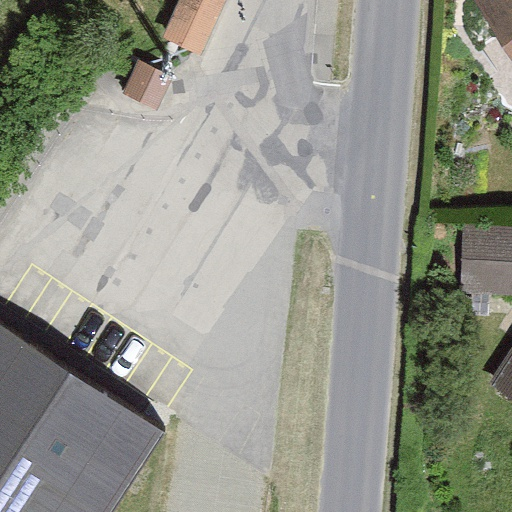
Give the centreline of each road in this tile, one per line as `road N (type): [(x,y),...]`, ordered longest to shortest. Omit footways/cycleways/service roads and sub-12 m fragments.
road 1 (tertiary): [(387,0),(354,511)]
road 2 (unclassified): [(192,511),(268,147)]
